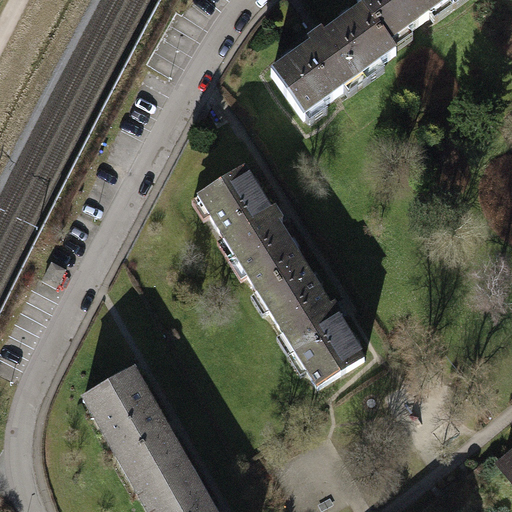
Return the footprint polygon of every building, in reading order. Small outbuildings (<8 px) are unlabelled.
[(357,0),(364,9),(393,49),(462,0),(357,0)] [(393,49),(364,9),(271,74),(308,125),(400,60),(393,49)] [(248,170),(199,202),(260,295),(309,263),(248,170)] [(309,263),(260,295),(320,389),(370,357),(309,263)] [(142,370),(89,400),(145,497),(198,467),(142,370)] [(511,457),(502,465),(511,477),(511,457)] [(223,511),(198,467),(145,497),(153,511),(223,511)]
